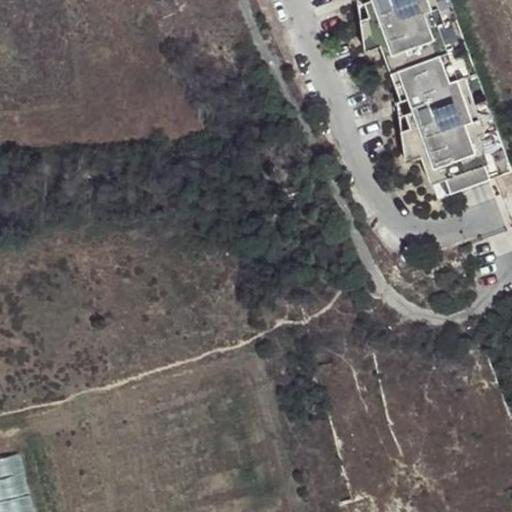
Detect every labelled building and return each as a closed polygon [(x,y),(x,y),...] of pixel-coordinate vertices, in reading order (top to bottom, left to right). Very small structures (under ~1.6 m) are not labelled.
[(450,179),(456,194),(493,181),(487,165),(494,163),(485,136),(490,134),(469,75),(463,78),(454,52),(444,25),(449,23),(440,0),(371,0),(366,2),(371,16),(362,19),(365,40),(378,35),(383,47),(393,74),(402,100),(411,97),(416,110),(407,114),(413,128),(404,132),(406,151),(419,147),(424,159),(433,185),(450,179)] [(367,53),(383,47),(378,35),(365,40),(367,53)] [(236,48),(211,57),(216,72),(241,64),(236,48)] [(424,159),(419,147),(406,151),(409,164),(424,159)] [(487,165),(493,181),(500,178),(494,163),(487,165)] [(497,382),(487,357),(393,375),(397,401),(497,382)] [(511,493),(511,420),(500,389),(481,395),(511,493)] [(446,453),(454,482),(493,472),(494,469),(485,441),(446,453)] [(352,501),(376,495),(371,471),(371,468),(345,476),(352,501)] [(454,482),(443,485),(449,503),(497,490),(493,472),(454,482)] [(451,511),(449,503),(443,485),(426,490),(431,511),(451,511)] [(431,511),(426,490),(387,501),(379,494),(376,495),(352,501),(338,506),(339,511),(431,511)]
